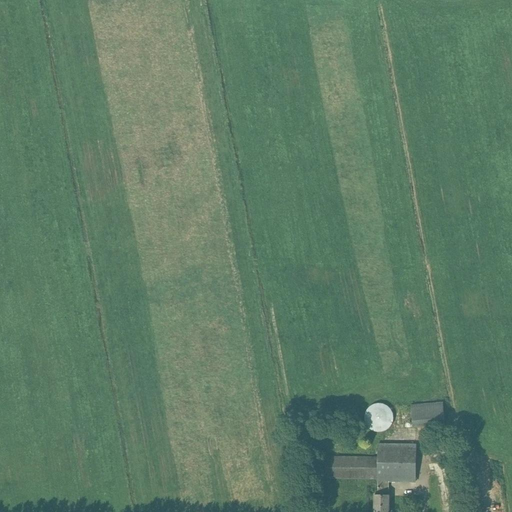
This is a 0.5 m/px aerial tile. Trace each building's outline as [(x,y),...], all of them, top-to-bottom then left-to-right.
[(413,428),(444,425),(441,402),(411,405),(413,428)] [(382,404),(378,403),(375,404),(372,405),(370,407),(367,409),(366,412),(365,415),(364,418),(365,422),(366,424),(368,427),(370,428),(372,430),(375,431),(378,432),(380,432),(383,431),(386,430),(388,429),(390,426),(392,423),(393,416),(392,413),(391,410),(390,409),(387,406),(384,404),(382,404)] [(448,448),(448,438),(430,438),(430,448),(448,448)] [(378,444),(378,457),(378,479),(378,481),(386,481),(416,482),(416,445),(378,444)] [(326,478),(378,479),(378,457),(326,457),(326,478)] [(386,489),(386,481),(378,481),(378,495),(374,495),(373,511),(388,511),(389,495),(389,489),(386,489)]
